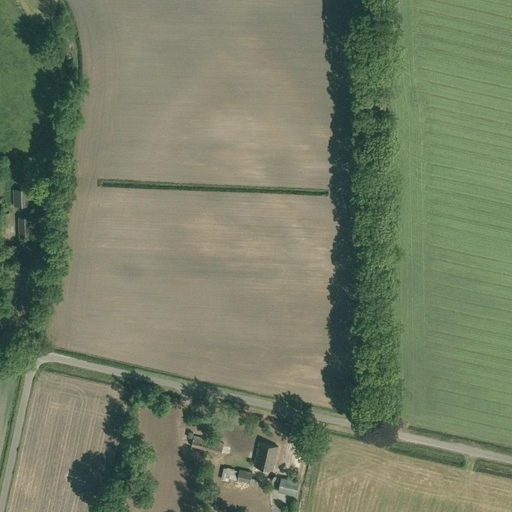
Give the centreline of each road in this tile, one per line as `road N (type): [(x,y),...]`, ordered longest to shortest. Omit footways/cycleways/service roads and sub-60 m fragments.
road 1 (unclassified): [(511,463),(34,355)]
road 2 (unclassified): [(0,501),(34,355)]
